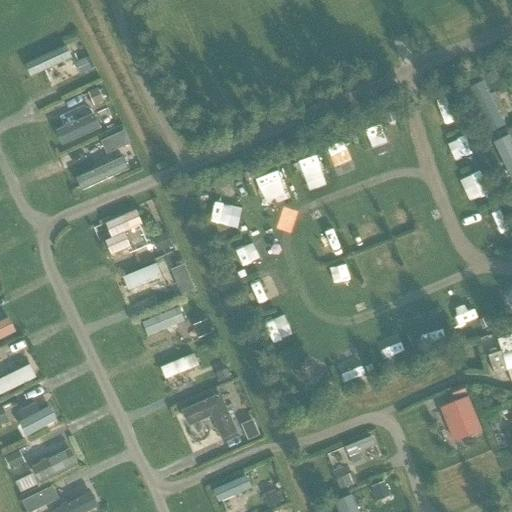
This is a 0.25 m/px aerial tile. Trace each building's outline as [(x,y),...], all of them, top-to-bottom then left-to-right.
[(67,46),(22,65),(27,78),(72,59),(67,46)] [(473,112),(492,99),(484,86),(464,98),(473,112)] [(437,126),(451,127),(453,112),(439,110),(437,126)] [(95,114),(55,130),(61,145),(101,128),(95,114)] [(116,135),(107,139),(114,156),(123,152),(116,135)] [(345,143),(327,150),(333,167),(352,160),(345,143)] [(79,190),(126,170),(122,159),(75,179),(79,190)] [(296,183),(314,178),(310,159),(291,163),(296,183)] [(511,160),(503,167),(511,180),(511,179),(511,160)] [(259,201),(276,192),(269,178),(251,187),(259,201)] [(462,195),(466,207),(483,201),(479,190),(462,195)] [(233,200),(218,205),(225,225),(240,220),(233,200)] [(477,221),(484,237),(503,230),(497,213),(477,221)] [(125,217),(102,227),(114,255),(136,246),(125,217)] [(164,234),(153,238),(158,252),(169,249),(164,234)] [(169,254),(156,259),(163,275),(175,270),(169,254)] [(158,264),(121,280),(126,292),(163,276),(158,264)] [(171,282),(173,297),(190,295),(187,280),(171,282)] [(178,308),(141,325),(148,340),(185,324),(178,308)] [(408,326),(415,340),(427,335),(420,320),(408,326)] [(0,327),(0,343),(18,335),(12,321),(0,327)] [(205,323),(185,328),(188,341),(208,336),(205,323)] [(288,323),(266,331),(272,349),(295,341),(288,323)] [(511,334),(496,340),(500,351),(487,356),(493,375),(507,371),(511,385),(511,384),(511,334)] [(159,367),(164,380),(199,367),(194,354),(159,367)] [(306,380),(301,361),(284,366),(289,384),(306,380)] [(0,385),(3,394),(36,380),(31,368),(0,379),(0,385)] [(419,381),(391,394),(395,402),(423,390),(419,381)] [(212,423),(217,441),(237,435),(231,414),(237,412),(231,391),(180,405),(187,430),(212,423)] [(466,399),(435,408),(446,445),(477,436),(466,399)] [(57,427),(59,426),(51,408),(16,423),(29,453),(62,438),(57,427)] [(237,429),(243,442),(253,437),(247,424),(237,429)] [(344,458),(370,449),(367,440),(341,448),(344,458)] [(71,448),(29,470),(37,485),(79,463),(71,448)] [(4,458),(11,473),(25,467),(18,451),(4,458)] [(334,493),(351,488),(346,469),(328,474),(334,493)] [(214,491),(219,503),(249,490),(244,478),(214,491)] [(338,511),(351,511),(369,503),(363,491),(335,505),(338,511)] [(52,511),(91,511),(98,508),(90,492),(52,511)]
